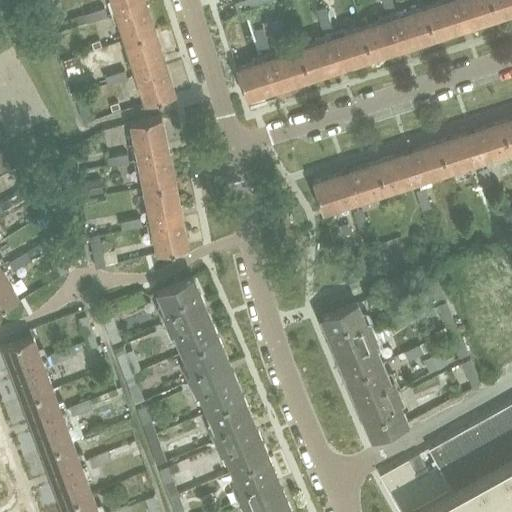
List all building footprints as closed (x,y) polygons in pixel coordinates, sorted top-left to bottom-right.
[(155,29),(145,0),(113,0),(126,38),(155,29)] [(238,0),(234,1),(237,10),(267,0),(238,0)] [(435,35),(498,15),(492,0),(440,0),(425,5),(435,35)] [(511,10),(511,0),(492,0),(498,15),(511,10)] [(85,12),(87,20),(108,14),(105,5),(85,12)] [(372,56),(435,35),(425,5),(362,25),(372,56)] [(317,9),(320,18),(323,27),(332,24),(326,6),(317,9)] [(244,8),(236,10),(239,20),(247,17),(244,8)] [(72,25),(87,20),(85,12),(70,17),(72,25)] [(309,76),(372,56),(362,25),(299,46),(309,76)] [(255,29),(257,38),(260,47),(270,44),(264,26),(255,29)] [(175,92),(155,29),(126,38),(146,101),(175,92)] [(99,38),(91,41),(93,48),(102,45),(99,38)] [(309,76),(299,46),(236,66),(246,97),(309,76)] [(79,56),(64,61),(69,76),(85,71),(79,56)] [(124,67),(116,70),(105,74),(108,83),(127,76),(124,67)] [(73,90),(84,122),(94,118),(83,87),(73,90)] [(118,100),(110,103),(112,109),(120,107),(118,100)] [(131,121),(144,186),(175,180),(162,114),(131,121)] [(511,149),(511,115),(502,119),(511,149)] [(502,119),(439,139),(449,170),(511,149),(502,119)] [(387,190),(449,170),(439,139),(377,159),(387,190)] [(80,170),(75,145),(63,147),(69,172),(80,170)] [(1,148),(0,148),(0,172),(12,166),(1,148)] [(127,151),(117,153),(108,155),(110,165),(129,161),(127,151)] [(313,180),(323,210),(387,190),(377,159),(313,180)] [(478,169),(481,178),(484,188),(494,185),(487,166),(478,169)] [(75,180),(77,195),(103,191),(100,176),(75,180)] [(188,245),(175,180),(144,186),(157,251),(188,245)] [(416,189),(419,198),(422,208),(431,206),(424,186),(416,189)] [(354,209),(357,219),(360,228),(369,225),(363,206),(354,209)] [(141,216),(131,218),(120,220),(122,228),(143,224),(141,216)] [(501,225),(497,226),(496,227),(499,237),(505,235),(501,225)] [(95,267),(105,265),(100,232),(89,235),(95,267)] [(41,239),(61,274),(68,270),(48,235),(41,239)] [(29,251),(19,257),(11,262),(14,268),(33,258),(29,251)] [(383,261),(345,274),(347,282),(386,270),(383,261)] [(0,304),(18,294),(0,263),(0,304)] [(445,295),(434,268),(425,272),(436,299),(445,295)] [(195,276),(159,290),(167,310),(164,311),(173,332),(176,331),(184,350),(220,336),(195,276)] [(132,295),(122,298),(113,302),(116,311),(135,304),(132,295)] [(441,309),(450,331),(459,327),(447,300),(439,304),(441,309)] [(358,301),(322,316),(346,374),(383,360),(375,341),(378,340),(370,320),(367,321),(358,301)] [(103,314),(108,327),(113,341),(122,338),(112,310),(111,311),(108,304),(100,306),(103,314)] [(428,314),(441,309),(439,304),(426,309),(428,314)] [(83,328),(92,324),(88,313),(79,316),(83,328)] [(100,344),(92,324),(83,328),(90,347),(100,344)] [(469,352),(459,327),(450,331),(460,356),(469,352)] [(24,397),(53,386),(33,334),(4,345),(24,397)] [(245,395),(220,336),(184,350),(192,369),(189,371),(198,391),(201,390),(209,410),(245,395)] [(405,350),(409,359),(437,345),(433,336),(405,350)] [(133,347),(127,350),(124,343),(115,346),(136,402),(145,399),(138,379),(143,377),(140,369),(141,368),(133,347)] [(69,345),(60,349),(51,352),(55,361),(73,354),(69,345)] [(442,349),(423,358),(429,371),(448,362),(442,349)] [(462,361),(467,373),(472,385),(481,382),(471,357),(462,361)] [(391,380),(383,360),(346,374),(372,436),(409,421),(400,401),(403,400),(394,379),(391,380)] [(72,439),(53,386),(24,397),(43,450),(72,439)] [(270,455),(245,395),(209,410),(217,429),(214,430),(223,451),(226,449),(234,470),(270,455)] [(74,413),(84,410),(93,406),(89,397),(71,404),(74,413)] [(387,471),(381,474),(402,511),(487,511),(510,500),(511,498),(511,400),(430,445),(437,458),(441,464),(431,470),(429,471),(419,452),(409,458),(387,471)] [(168,459),(152,417),(147,404),(138,407),(159,462),(168,459)] [(92,491),(72,439),(43,450),(63,502),(92,491)] [(94,464),(103,460),(112,457),(109,449),(100,453),(90,456),(94,464)] [(293,511),(270,455),(234,470),(242,489),(240,490),(248,510),(251,509),(252,511),(293,511)] [(187,511),(175,478),(170,464),(161,467),(177,511),(187,511)] [(99,511),(92,491),(63,502),(66,511),(99,511)] [(159,511),(153,495),(145,498),(150,511),(159,511)] [(111,511),(126,511),(136,508),(133,502),(129,504),(128,501),(110,508),(111,511)]
